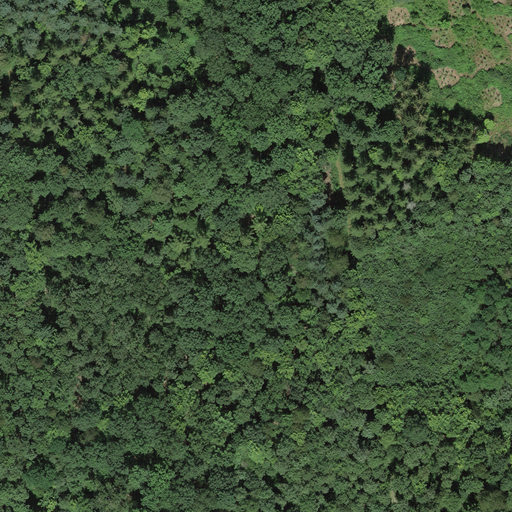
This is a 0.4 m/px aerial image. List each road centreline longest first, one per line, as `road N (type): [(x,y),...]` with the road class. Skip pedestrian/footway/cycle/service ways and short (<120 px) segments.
road 1 (track): [(310,0),(396,511)]
road 2 (track): [(0,21),(85,511)]
